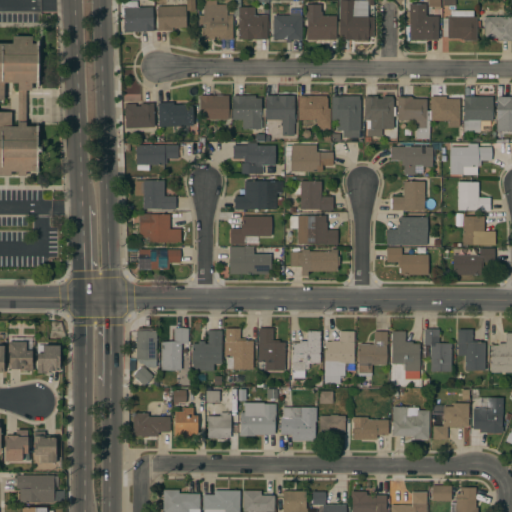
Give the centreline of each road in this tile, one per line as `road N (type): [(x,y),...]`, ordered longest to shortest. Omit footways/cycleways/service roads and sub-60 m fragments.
road 1 (tertiary): [(110,294),(511,297)]
road 2 (residential): [(141,464),(492,468),(504,485),(503,511)]
road 3 (residential): [(159,70),(511,69)]
road 4 (primary): [(110,294),(97,0)]
road 5 (primary): [(84,293),(83,511)]
road 6 (primary): [(73,0),(81,206)]
road 7 (primary): [(109,511),(109,387)]
road 8 (residential): [(364,176),(365,297)]
